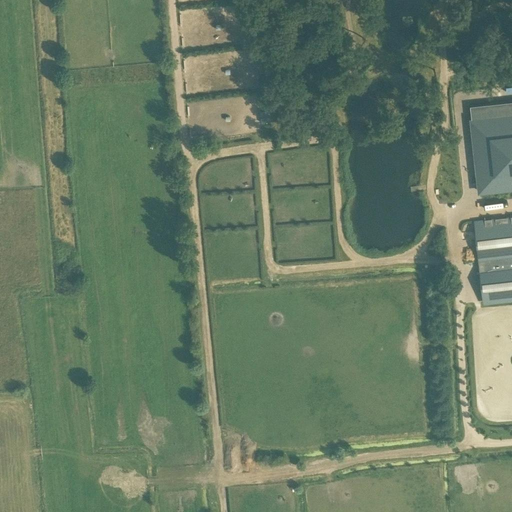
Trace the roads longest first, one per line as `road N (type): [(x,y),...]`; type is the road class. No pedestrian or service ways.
road 1 (track): [(332,138),(217,155),(194,169),(223,511)]
road 2 (track): [(258,131),(276,269),(456,260)]
road 3 (track): [(402,260),(419,251),(436,218),(430,189),(445,123),(442,28),(451,0)]
road 4 (track): [(466,211),(454,235),(467,425),(485,442),(511,443)]
road 5 (track): [(348,0),(348,77),(322,111),(282,87),(292,34),(286,0)]
road 6 (track): [(322,111),(335,149),(339,227),(346,249),(368,263)]
